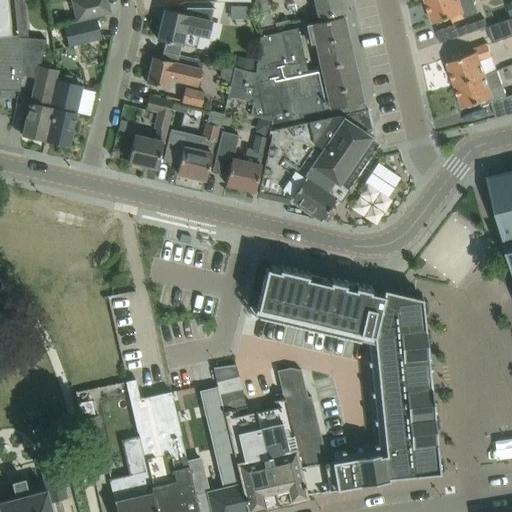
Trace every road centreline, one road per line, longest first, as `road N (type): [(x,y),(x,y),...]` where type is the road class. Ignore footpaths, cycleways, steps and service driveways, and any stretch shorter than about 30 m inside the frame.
road 1 (tertiary): [(446,181),(405,234),(363,247),(84,186)]
road 2 (residential): [(446,181),(424,156),(385,0)]
road 3 (residential): [(84,186),(126,0)]
